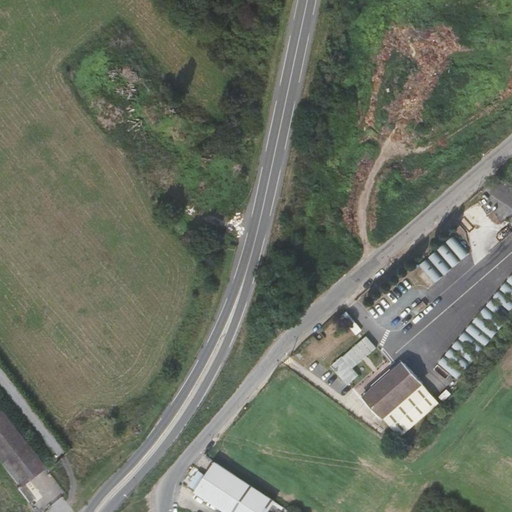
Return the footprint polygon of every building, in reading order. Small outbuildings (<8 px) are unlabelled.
[(456,237),(420,262),(433,281),(469,255),(456,237)] [(479,316),(440,363),(457,377),(471,360),(471,361),(477,353),(496,330),(479,316)] [(348,384),(360,374),(354,367),(378,347),(367,335),(332,365),(348,384)] [(411,358),(367,398),(386,419),(430,381),(411,358)] [(22,489),(26,494),(30,491),(27,486),(47,469),(0,411),(0,459),(24,488),(22,489)] [(220,463),(198,496),(222,511),(273,511),(280,503),(220,463)] [(30,491),(26,494),(34,504),(38,500),(30,491)]
